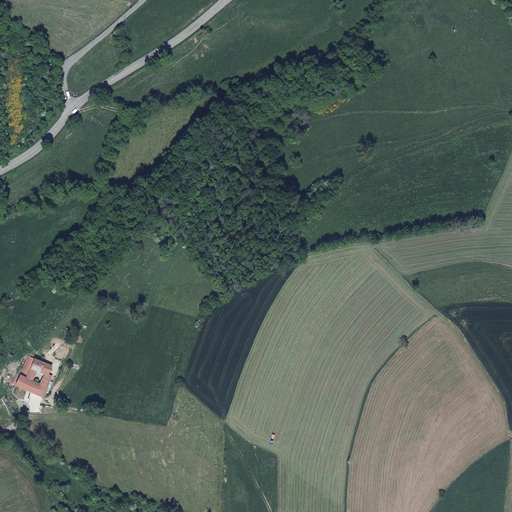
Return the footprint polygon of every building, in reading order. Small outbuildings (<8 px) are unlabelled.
[(29,375),(32,368),(36,359),(29,356),(22,372),(23,372),(29,375)] [(32,368),(37,370),(45,374),(50,376),(54,368),(36,359),(32,368)] [(32,381),(37,370),(32,368),(29,375),(27,379),(32,381)] [(36,394),(40,385),(32,381),(27,379),(29,375),(23,372),(17,385),(36,394)] [(45,398),(54,378),(50,376),(45,374),(40,385),(36,394),(45,398)]
